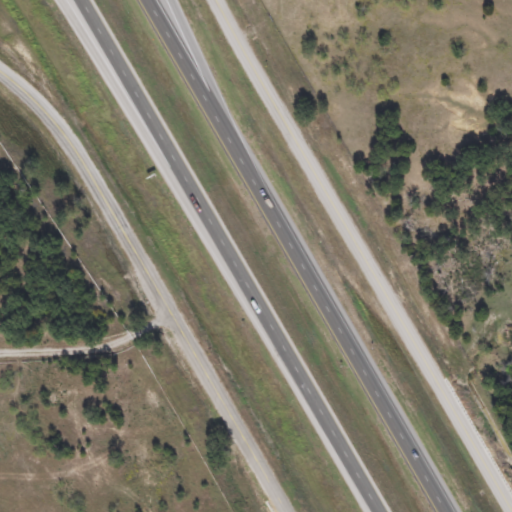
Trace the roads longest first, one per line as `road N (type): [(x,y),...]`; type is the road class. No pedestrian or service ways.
road 1 (motorway): [(453,511),(150,0)]
road 2 (motorway): [(82,0),(378,511)]
road 3 (tertiary): [(511,510),(216,0)]
road 4 (tertiary): [(0,71),(52,119),(86,167),(285,511)]
road 5 (motorway): [(313,281),(172,0)]
road 6 (motorway): [(61,0),(231,261)]
